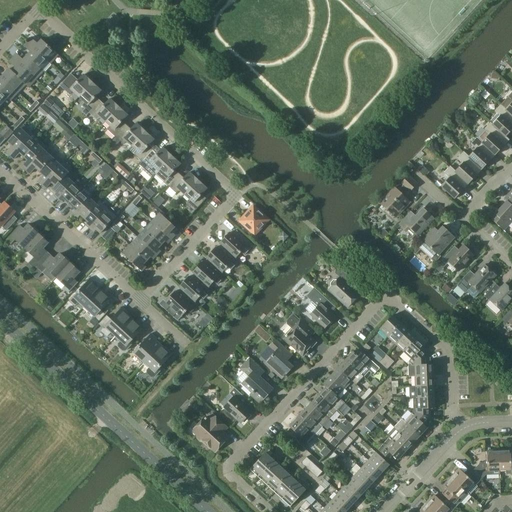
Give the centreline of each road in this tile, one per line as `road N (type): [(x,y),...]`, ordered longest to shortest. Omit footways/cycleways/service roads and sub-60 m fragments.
road 1 (residential): [(139,302),(234,199),(34,16),(0,53)]
road 2 (residential): [(270,511),(227,469),(388,297),(449,350),(454,415),(466,426)]
road 3 (tertiary): [(207,511),(0,321)]
road 4 (residential): [(0,174),(139,302)]
road 5 (track): [(0,358),(82,442),(106,419)]
road 6 (tertiary): [(382,511),(466,426)]
